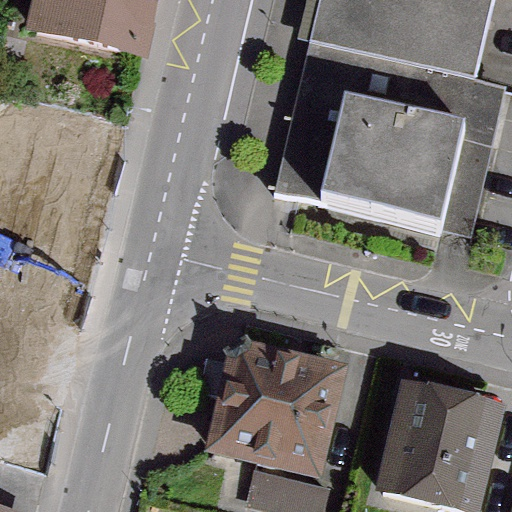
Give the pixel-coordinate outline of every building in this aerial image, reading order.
[(148,0),(61,0),(61,2),(50,0),(40,0),(33,36),(135,59),(148,0)] [(315,0),(304,49),(470,88),(490,0),(315,0)] [(275,201),(435,239),(470,88),(304,49),(303,51),(310,53),(276,197),(270,196),(269,199),(275,201)] [(0,464),(16,403),(0,398),(0,321),(70,339),(92,251),(59,243),(85,136),(10,118),(3,147),(0,146),(0,464)] [(323,364),(297,358),(293,372),(245,360),(230,369),(209,455),(309,479),(332,382),(320,379),(323,364)] [(468,511),(491,420),(453,411),(403,399),(380,496),(444,511),(468,511)]
